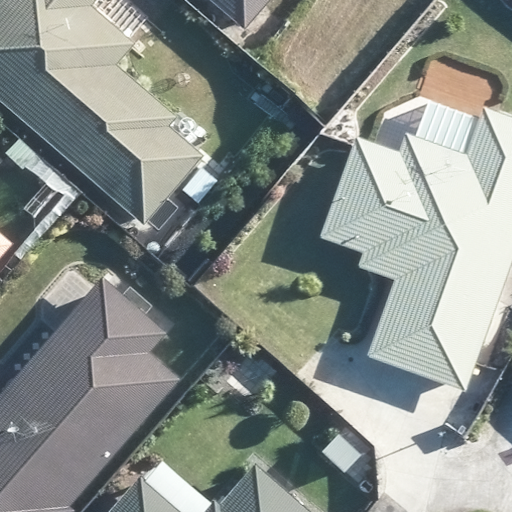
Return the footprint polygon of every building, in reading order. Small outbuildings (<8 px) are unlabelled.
[(82,5),(86,0),(0,0),(0,105),(138,227),(173,186),(197,158),(194,155),(162,128),(171,119),(167,116),(108,65),(126,43),(82,5)] [(202,0),(237,30),(263,0),(202,0)] [(219,43),(183,71),(212,106),(248,78),(219,43)] [(511,118),(497,113),(484,109),(479,120),(431,103),(419,137),(406,132),(399,151),(365,139),(358,136),(322,236),(366,251),(361,266),(387,276),(397,280),(370,357),(464,391),(474,364),(511,260),(511,118)] [(0,152),(0,153),(17,168),(29,154),(13,138),(0,152)] [(161,335),(99,282),(97,279),(91,286),(0,389),(0,511),(67,511),(69,511),(63,506),(173,381),(144,354),(161,335)] [(317,452),(339,471),(354,454),(332,434),(317,452)] [(303,511),(247,462),(211,505),(164,464),(146,486),(136,477),(107,509),(103,511),(303,511)]
